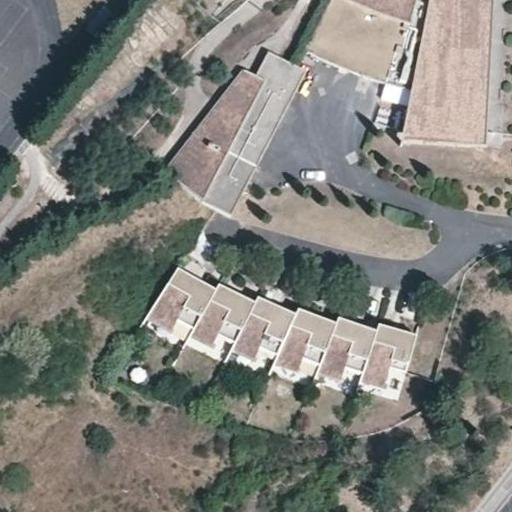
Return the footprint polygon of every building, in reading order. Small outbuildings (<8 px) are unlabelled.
[(386,81),(400,85),(419,90),(417,101),(411,130),(408,147),(492,152),(495,104),(497,69),(498,49),(499,34),(501,1),(500,0),(342,0),(344,0),(335,21),(324,45),(319,56),(333,62),(354,71),(378,79),(386,81)] [(235,92),(227,102),(195,142),(171,171),(168,175),(186,190),(208,207),(210,205),(221,211),(235,218),(243,203),(252,187),(257,177),(275,142),(285,123),(299,97),(310,75),(285,63),(287,59),(271,47),(257,65),(235,92)] [(381,99),(397,102),(400,86),(384,83),(381,99)] [(157,329),(165,319),(183,330),(209,295),(177,275),(172,273),(139,316),(157,329)] [(206,336),(224,346),(239,323),(249,307),(228,296),(214,288),(209,295),(183,330),(179,336),(198,347),(206,336)] [(254,300),(249,307),(239,323),(224,346),(221,351),(241,361),(247,351),(264,359),(273,344),(288,317),(258,302),(254,300)] [(293,308),(288,317),(273,344),(264,359),(261,364),(282,374),(288,363),(308,370),(329,325),(301,312),(293,308)] [(332,319),(329,325),(308,370),(305,377),(326,386),(331,375),(349,380),(370,332),(332,319)] [(369,393),(377,375),(392,379),(405,345),(407,338),(373,326),(370,332),(349,380),(348,384),(369,393)]
